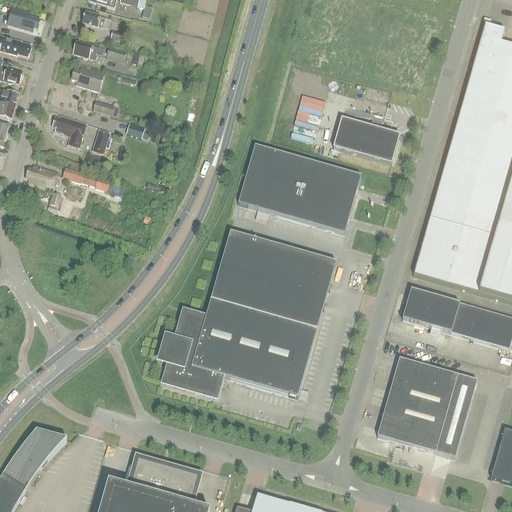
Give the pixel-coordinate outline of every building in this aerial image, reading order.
[(110,0),(116,2),(116,0),(88,0),(88,3),(108,9),(110,0)] [(121,0),(120,5),(139,10),(141,0),(121,0)] [(339,17),(343,0),(322,0),(319,11),(339,17)] [(363,3),(352,0),(343,0),(339,17),(358,22),(363,3)] [(33,31),(37,32),(40,22),(29,19),(30,16),(12,11),(7,27),(32,34),(33,31)] [(336,26),(339,17),(319,11),(317,21),(336,26)] [(97,29),(102,31),(105,20),(100,19),(85,14),(82,26),(97,30),(97,29)] [(355,32),(358,22),(339,17),(336,26),(355,32)] [(333,36),(336,26),(317,21),(314,30),(333,36)] [(352,41),(355,32),(336,26),(333,36),(352,41)] [(511,48),(501,45),(504,33),(485,28),(413,276),(511,304),(511,48)] [(330,46),(333,36),(314,30),(311,40),(330,46)] [(110,45),(123,49),(127,37),(114,33),(110,45)] [(350,51),(352,41),(333,36),(330,46),(350,51)] [(21,46),(21,45),(0,38),(0,47),(1,48),(0,52),(0,53),(17,59),(18,57),(28,60),(32,49),(21,46)] [(325,65),(330,46),(311,40),(306,59),(325,65)] [(97,57),(102,59),(104,52),(92,49),(77,44),(73,57),(95,63),(97,57)] [(344,70),(350,51),(330,46),(325,65),(344,70)] [(110,50),(107,60),(125,65),(126,63),(128,55),(110,50)] [(1,69),(0,71),(0,81),(3,83),(3,84),(11,87),(12,85),(20,87),(21,81),(22,82),(23,77),(22,77),(23,75),(6,71),(1,69)] [(76,87),(98,94),(104,77),(81,70),(80,74),(75,72),(72,82),(77,84),(76,87)] [(0,104),(15,109),(18,97),(2,93),(2,92),(0,91),(0,104)] [(94,113),(114,119),(116,109),(96,103),(94,113)] [(15,109),(0,104),(0,119),(11,123),(15,109)] [(68,147),(80,151),(87,125),(61,117),(60,121),(56,120),(53,130),(56,131),(56,133),(63,136),(63,137),(70,139),(68,147)] [(399,138),(341,122),(333,151),(391,168),(399,138)] [(0,136),(6,139),(10,128),(0,124),(0,136)] [(127,136),(143,141),(146,132),(130,126),(127,136)] [(109,140),(111,136),(99,132),(93,154),(104,158),(106,150),(109,151),(112,141),(109,140)] [(344,238),(361,180),(255,149),(238,207),(344,238)] [(88,156),(86,164),(98,168),(100,160),(88,156)] [(29,182),(28,186),(53,193),(58,176),(34,168),(33,172),(28,171),(25,181),(29,182)] [(120,199),(123,189),(66,171),(63,180),(108,194),(108,195),(120,199)] [(158,189),(148,185),(145,191),(156,195),(158,189)] [(62,197),(53,195),(50,209),(59,211),(62,197)] [(336,266),(230,236),(205,323),(185,317),(177,346),(167,343),(161,363),(171,366),(166,385),(214,399),(220,379),(297,401),(336,266)] [(399,316),(399,317),(400,316),(401,315),(404,316),(402,323),(451,337),(508,353),(511,341),(511,322),(459,307),(411,293),(406,308),(403,307),(403,306),(403,305),(402,305),(403,309),(401,313),(399,316)] [(399,362),(392,388),(384,414),(377,440),(435,456),(455,462),(462,436),(469,410),(477,384),(457,379),(399,362)] [(511,434),(504,432),(490,481),(504,485),(511,487),(511,434)] [(0,511),(14,511),(16,508),(21,500),(26,492),(31,485),(36,477),(42,470),(48,463),(54,456),(60,450),(67,443),(36,435),(30,442),(23,449),(17,457),(11,464),(6,472),(0,481),(0,511)] [(196,482),(138,465),(130,494),(108,487),(100,511),(193,511),(188,510),(196,482)] [(307,511),(289,507),(257,498),(252,511),(307,511)]
